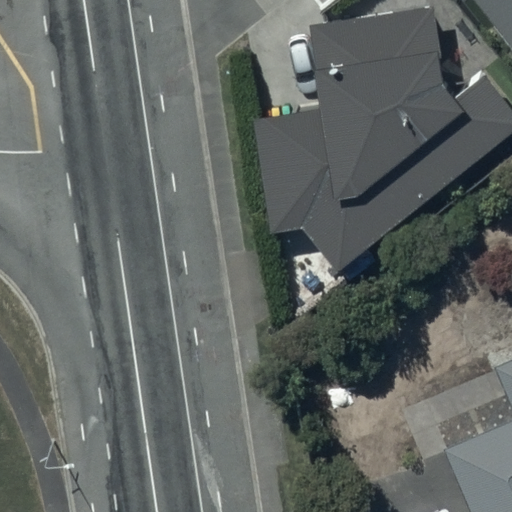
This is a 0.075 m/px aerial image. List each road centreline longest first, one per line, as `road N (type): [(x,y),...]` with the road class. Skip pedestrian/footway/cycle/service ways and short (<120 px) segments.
road 1 (secondary): [(168,511),(113,141)]
road 2 (secondary): [(113,141),(94,0)]
